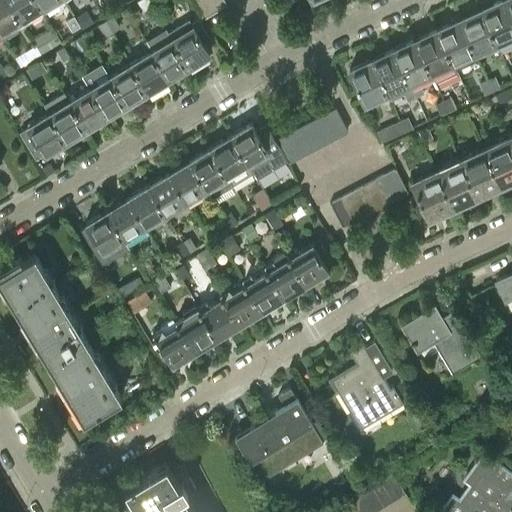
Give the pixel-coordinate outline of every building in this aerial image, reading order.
[(7,0),(0,0),(0,27),(3,31),(21,21),(7,0)] [(7,0),(21,21),(45,6),(40,0),(7,0)] [(149,0),(139,0),(146,10),(153,6),(149,0)] [(223,0),(206,0),(196,6),(203,17),(225,4),(223,0)] [(511,20),(502,0),(496,0),(480,7),(495,40),(511,32),(511,20)] [(511,0),(502,0),(511,20),(511,0)] [(480,7),(459,17),(473,50),(495,40),(480,7)] [(82,12),(75,16),(81,27),(88,23),(82,12)] [(118,25),(112,15),(105,19),(111,30),(118,25)] [(68,20),(74,31),(81,27),(75,16),(68,20)] [(203,41),(210,37),(197,17),(190,21),(188,17),(168,30),(188,64),(209,51),(203,41)] [(459,17),(437,27),(452,60),(455,67),(477,57),(473,50),(459,17)] [(111,30),(105,19),(98,24),(105,34),(111,30)] [(40,52),(61,39),(52,25),(31,38),(33,42),(40,52)] [(188,64),(168,30),(165,26),(144,39),(151,50),(167,77),(188,64)] [(452,60),(437,27),(415,37),(433,78),(434,81),(457,70),(455,67),(452,60)] [(79,50),(91,43),(84,32),(73,40),(79,50)] [(433,78),(415,37),(371,58),(386,90),(390,98),(403,91),(406,98),(414,95),(423,91),(420,84),(433,78)] [(64,45),(57,49),(63,59),(70,55),(64,45)] [(151,50),(131,62),(147,89),(167,77),(151,50)] [(386,90),(371,58),(349,68),(364,101),(386,90)] [(46,68),(40,59),(26,67),(31,76),(46,68)] [(131,62),(110,74),(126,102),(147,89),(131,62)] [(110,74),(89,87),(105,114),(126,102),(110,74)] [(494,76),(487,79),(492,90),(499,86),(494,76)] [(479,82),(484,93),(492,90),(487,79),(479,82)] [(89,87),(69,99),(85,126),(105,114),(89,87)] [(85,126),(69,99),(63,90),(43,103),(48,112),(64,139),(85,126)] [(500,103),(495,92),(488,96),(492,106),(500,103)] [(450,96),(443,99),(448,110),(455,107),(450,96)] [(435,103),(441,114),(448,110),(443,99),(435,103)] [(10,104),(5,107),(10,116),(16,113),(10,104)] [(335,106),(322,112),(334,135),(347,129),(335,106)] [(27,125),(19,130),(35,156),(43,151),(44,152),(64,139),(48,112),(27,125)] [(322,112),(310,118),(323,141),(334,135),(322,112)] [(407,116),(400,119),(405,130),(412,127),(407,116)] [(310,118),(299,125),(311,148),(323,141),(310,118)] [(405,130),(400,119),(376,130),(381,140),(397,134),(405,130)] [(278,144),(266,124),(256,130),(250,120),(229,132),(249,166),(269,154),(267,151),(278,144)] [(299,125),(287,131),(299,154),(311,148),(299,125)] [(287,160),(288,160),(299,154),(287,131),(275,137),(278,144),(287,160)] [(249,166),(229,132),(208,145),(226,176),(231,183),(252,171),(249,166)] [(511,149),(506,136),(482,147),(499,184),(511,177),(511,149)] [(208,145),(188,158),(206,188),(226,176),(208,145)] [(459,158),(461,163),(475,194),(499,184),(482,147),(459,158)] [(188,158),(167,170),(185,200),(206,188),(188,158)] [(435,169),(437,174),(452,205),(475,194),(461,163),(447,169),(445,164),(435,169)] [(395,167),(383,173),(396,196),(407,190),(395,167)] [(167,170),(146,182),(165,213),(185,200),(167,170)] [(383,173),(373,178),(385,201),(396,196),(383,173)] [(411,180),(428,216),(452,205),(437,174),(423,180),(421,175),(411,180)] [(373,178),(362,184),(374,207),(385,201),(373,178)] [(146,182),(125,195),(144,225),(165,213),(146,182)] [(362,184),(351,190),(363,213),(374,207),(362,184)] [(351,190),(340,196),(352,219),(363,213),(351,190)] [(270,201),(264,191),(257,195),(264,205),(270,201)] [(125,195),(106,207),(124,238),(144,225),(125,195)] [(341,224),(342,224),(352,219),(340,196),(329,201),(341,224)] [(106,207),(85,220),(103,250),(124,238),(106,207)] [(278,220),(272,210),(265,213),(271,224),(278,220)] [(230,211),(223,216),(229,226),(236,222),(230,211)] [(216,220),(222,230),(229,226),(223,216),(216,220)] [(189,236),(181,241),(188,251),(195,247),(189,236)] [(228,236),(221,240),(227,251),(234,246),(228,236)] [(175,245),(181,255),(188,251),(181,241),(175,245)] [(294,247),(288,251),(305,279),(312,274),(315,277),(329,269),(312,241),(310,242),(310,243),(298,251),(294,247)] [(305,279),(288,251),(285,252),(283,250),(271,257),(272,260),(265,264),(282,292),(290,288),(293,290),(307,282),(305,279)] [(19,255),(13,259),(11,260),(13,263),(0,271),(0,280),(14,303),(51,280),(34,251),(22,258),(19,255)] [(154,271),(148,261),(141,265),(147,275),(154,271)] [(182,264),(175,268),(182,279),(189,274),(182,264)] [(250,274),(243,278),(260,306),(268,301),(271,304),(284,296),(282,292),(265,264),(263,266),(266,270),(254,277),(250,274)] [(511,271),(495,279),(504,299),(511,295),(511,271)] [(162,272),(151,278),(159,292),(170,285),(162,272)] [(228,287),(221,291),(238,319),(246,315),(248,317),(262,309),(260,306),(243,278),(241,279),(243,284),(231,291),(228,287)] [(51,280),(14,303),(22,317),(25,315),(42,344),(39,345),(47,359),(85,336),(51,280)] [(125,281),(116,286),(121,295),(130,290),(125,281)] [(126,299),(133,311),(151,301),(144,288),(126,299)] [(205,301),(198,305),(216,333),(223,328),(226,331),(240,323),(238,319),(221,291),(218,293),(221,297),(209,304),(205,301)] [(480,354),(457,315),(452,308),(441,315),(434,303),(401,323),(417,349),(432,340),(452,372),(480,354)] [(183,314),(176,318),(193,346),(201,342),(204,344),(218,336),(216,333),(198,305),(196,306),(199,311),(187,318),(183,314)] [(195,350),(193,346),(176,318),(174,320),(172,317),(160,324),(161,328),(153,332),(153,334),(152,334),(154,337),(155,336),(172,364),(173,363),(171,360),(179,355),(182,358),(195,350)] [(85,336),(47,359),(57,374),(60,373),(66,383),(77,401),(74,403),(83,417),(121,395),(85,336)] [(346,369),(331,378),(360,425),(378,414),(402,400),(392,384),(389,386),(383,376),(392,370),(373,340),(364,345),(362,342),(350,349),(359,364),(347,371),(346,369)] [(400,379),(392,384),(402,400),(408,410),(417,405),(400,379)] [(251,422),(235,433),(250,458),(251,457),(259,470),(274,461),(275,463),(304,446),(307,450),(322,441),(289,386),(278,393),(283,402),(276,407),(251,422)] [(511,511),(511,492),(507,489),(511,482),(511,472),(483,451),(464,477),(471,482),(459,498),(452,493),(443,506),(450,511),(511,511)] [(178,481),(165,461),(124,486),(140,511),(190,511),(180,494),(187,489),(181,479),(178,481)] [(391,470),(380,476),(393,498),(404,492),(391,470)] [(393,498),(380,476),(370,482),(383,505),(393,498)] [(383,505),(370,482),(360,489),(373,511),(383,505)] [(360,489),(350,495),(360,511),(370,511),(373,511),(360,489)] [(360,511),(350,495),(339,501),(346,511),(360,511)] [(346,511),(339,501),(329,507),(331,511),(346,511)]
